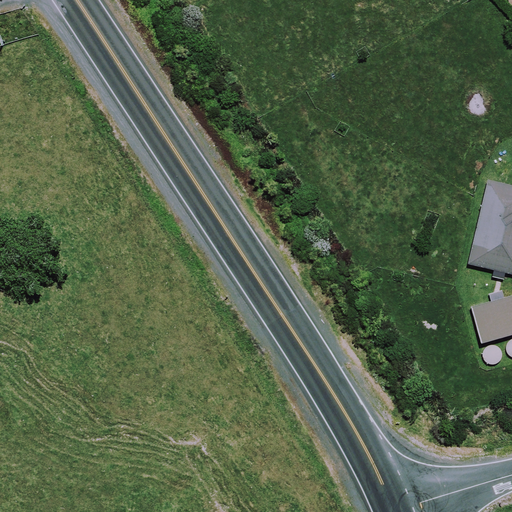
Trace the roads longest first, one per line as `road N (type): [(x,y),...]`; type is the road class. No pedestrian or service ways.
road 1 (tertiary): [(395,509),(318,374),(76,0)]
road 2 (unclassified): [(395,509),(511,477)]
